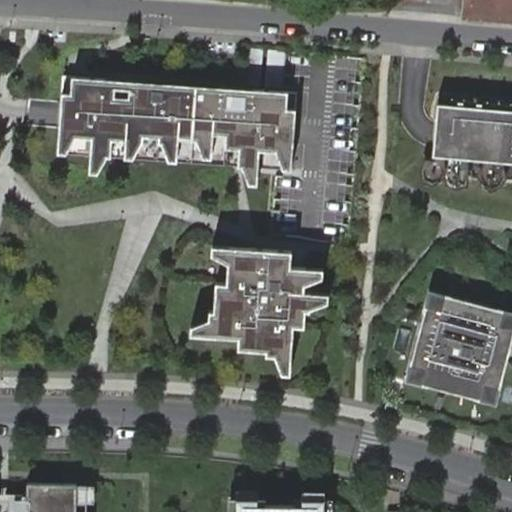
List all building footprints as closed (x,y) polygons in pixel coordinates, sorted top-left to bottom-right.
[(511,0),(464,0),(463,18),(511,22),(511,0)] [(258,50),(247,49),(243,83),(254,84),(258,50)] [(283,52),(272,51),(269,86),(280,87),(283,52)] [(290,95),(63,71),(58,113),(54,152),(282,176),(290,95)] [(511,102),(438,96),(435,134),(431,173),(432,173),(443,174),(446,174),(467,175),(482,177),(502,179),(511,179),(511,102)] [(441,189),(442,180),(443,174),(432,173),(432,179),(425,181),(421,188),(424,195),(431,199),(438,196),(441,190),(441,189)] [(465,191),(466,183),(467,175),(446,174),(445,190),(448,197),(454,201),(462,198),(465,191)] [(501,195),(502,185),(502,179),(482,177),(480,193),(483,200),(490,204),(497,201),(501,195)] [(289,251),(226,247),(209,245),(209,254),(225,263),(224,283),(213,282),(211,310),(206,310),(206,319),(188,326),(187,334),(205,336),(236,338),(235,349),(263,351),(263,355),(272,356),(279,374),(287,374),(289,357),(291,326),(302,327),(303,311),(307,311),(307,309),(325,302),(326,294),(309,292),(302,292),(302,284),(319,278),(320,269),(288,266),(289,251)] [(440,309),(444,296),(431,293),(427,306),(440,309)] [(498,389),(511,334),(511,314),(444,296),(440,309),(427,306),(411,366),(424,370),(421,383),(481,398),(485,385),(498,389)] [(421,383),(424,370),(411,366),(408,379),(421,383)] [(494,402),(498,389),(485,385),(481,398),(494,402)] [(77,511),(77,482),(28,482),(28,497),(27,509),(27,511),(77,511)] [(15,494),(4,494),(3,511),(14,511),(15,509),(15,497),(15,494)] [(28,497),(15,497),(15,509),(27,509),(28,497)]
